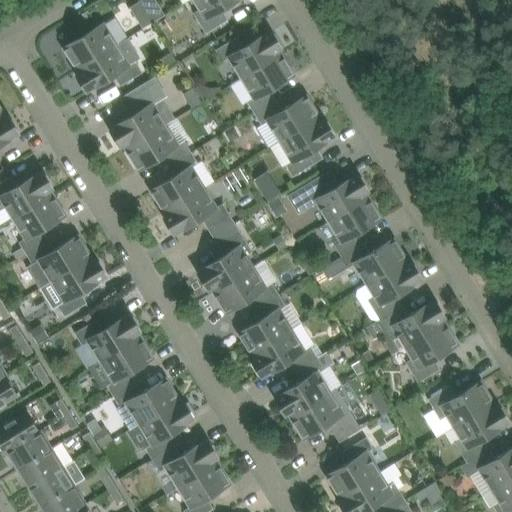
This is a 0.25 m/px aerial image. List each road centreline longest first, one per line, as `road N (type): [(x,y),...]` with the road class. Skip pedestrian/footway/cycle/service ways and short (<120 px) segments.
road 1 (residential): [(287,511),(0,67)]
road 2 (residential): [(511,358),(296,0)]
